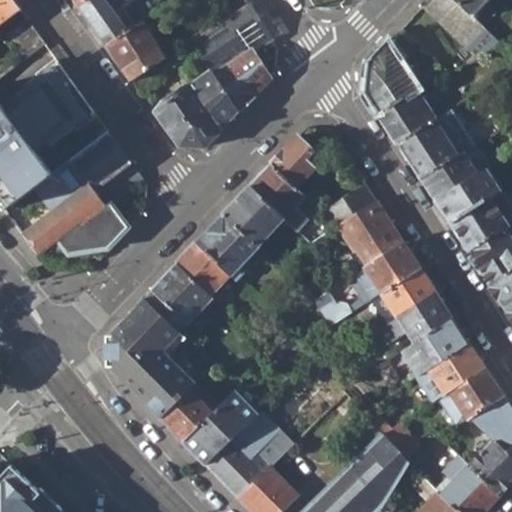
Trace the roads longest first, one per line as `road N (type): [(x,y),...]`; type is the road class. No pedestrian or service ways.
road 1 (residential): [(322,68),(511,361)]
road 2 (residential): [(189,201),(44,0)]
road 3 (tertiary): [(210,511),(135,432),(62,330)]
road 4 (residential): [(322,68),(189,201)]
road 5 (tertiary): [(16,377),(145,511)]
road 6 (residential): [(189,201),(62,330)]
